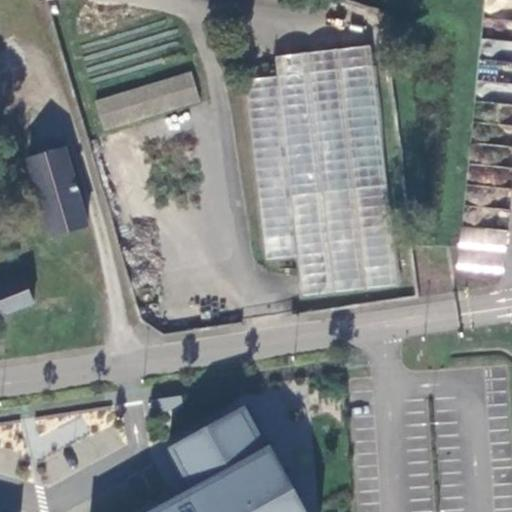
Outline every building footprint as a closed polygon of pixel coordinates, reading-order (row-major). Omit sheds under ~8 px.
[(397,289),(371,50),(276,59),(278,81),(246,85),(266,262),(297,260),(303,299),(397,289)] [(192,72),(94,98),(102,129),(201,104),(192,72)] [(88,228),(65,151),(28,162),(51,240),(88,228)] [(23,280),(0,289),(0,317),(1,319),(33,306),(23,280)] [(168,450),(191,492),(153,511),(306,511),(271,448),(268,449),(245,408),(168,450)]
